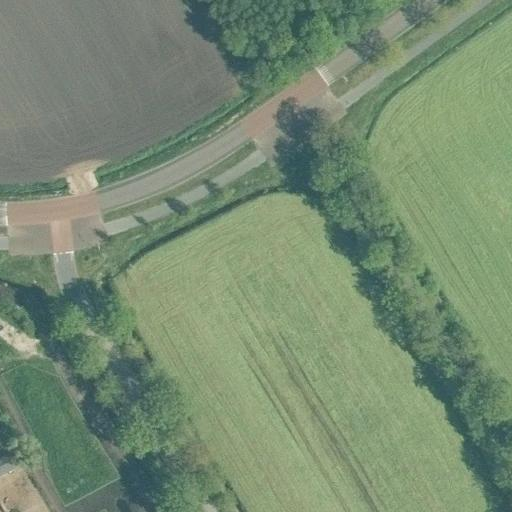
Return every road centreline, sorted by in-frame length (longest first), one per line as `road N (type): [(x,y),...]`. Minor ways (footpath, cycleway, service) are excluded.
road 1 (unclassified): [(511,454),(289,103)]
road 2 (tertiary): [(205,511),(69,285),(58,209)]
road 3 (tertiary): [(58,209),(178,172),(289,103)]
road 4 (tertiary): [(289,103),(431,0)]
